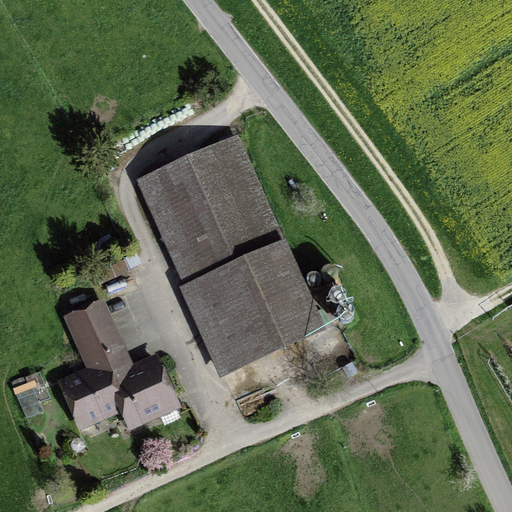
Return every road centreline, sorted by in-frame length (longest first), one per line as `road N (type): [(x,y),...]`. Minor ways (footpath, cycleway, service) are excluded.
road 1 (tertiary): [(202,0),(349,185),(443,351)]
road 2 (track): [(264,0),(428,223),(463,318),(443,351)]
road 3 (residential): [(443,351),(155,485)]
road 4 (tertiary): [(443,351),(511,490)]
